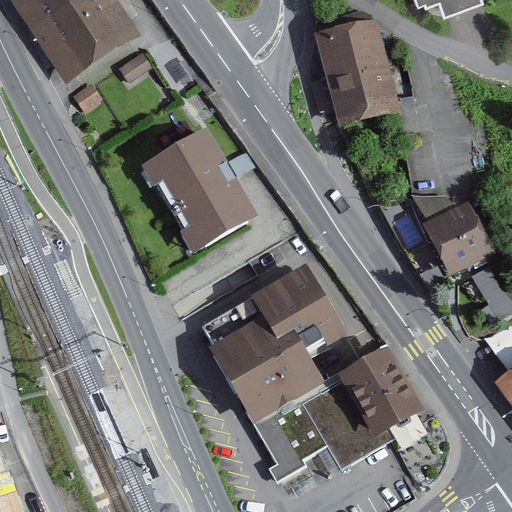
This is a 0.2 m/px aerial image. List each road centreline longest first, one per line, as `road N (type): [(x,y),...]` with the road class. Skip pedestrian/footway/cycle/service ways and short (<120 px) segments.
road 1 (tertiary): [(0,45),(131,309),(209,511)]
road 2 (primary): [(227,73),(509,465)]
road 3 (residential): [(355,0),(511,82)]
road 4 (residential): [(0,356),(9,401),(57,511)]
